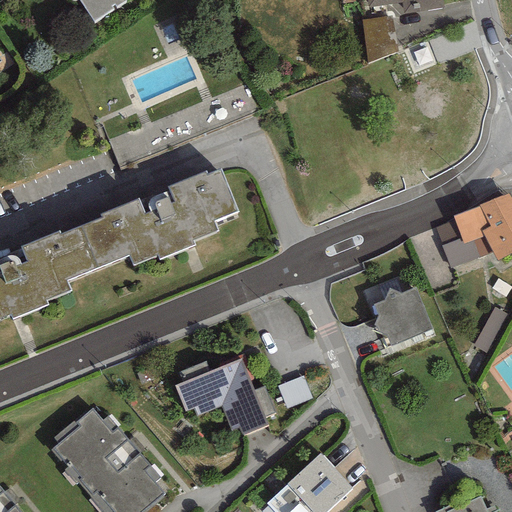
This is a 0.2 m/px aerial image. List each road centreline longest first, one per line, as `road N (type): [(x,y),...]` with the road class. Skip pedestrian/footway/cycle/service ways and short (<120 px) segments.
road 1 (tertiary): [(0,389),(298,265)]
road 2 (residential): [(298,265),(402,511)]
road 3 (tertiary): [(298,265),(511,167)]
